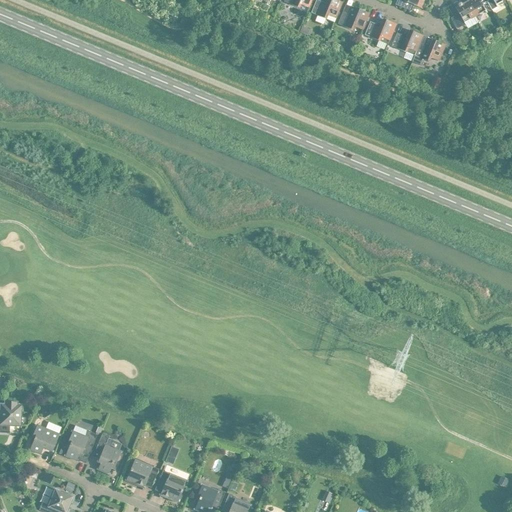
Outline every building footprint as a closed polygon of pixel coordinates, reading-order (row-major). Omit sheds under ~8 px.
[(327,15),(335,18),(342,2),(336,0),(327,0),(325,6),(315,1),(310,13),(326,19),(327,15)] [(423,0),(396,0),(395,4),(406,9),(408,3),(420,8),(423,0)] [(467,0),(465,1),(474,17),(485,11),(481,4),(486,1),(485,0),(467,0)] [(457,5),(458,6),(455,7),(453,3),(447,6),(453,17),(450,19),(457,30),(465,26),(466,27),(477,21),(474,17),(465,1),(462,3),(461,3),(460,2),(459,2),(458,3),(457,4),(457,5)] [(354,26),(362,30),(369,13),(346,4),(337,24),(352,30),(354,26)] [(382,19),(379,28),(369,24),(364,35),(387,44),(395,24),(382,19)] [(305,35),(308,29),(301,26),(298,32),(305,35)] [(415,52),(422,36),(409,30),(406,39),(395,35),(391,46),(406,52),(408,48),(415,52)] [(419,42),(415,52),(411,62),(422,67),(425,60),(429,62),(430,58),(438,61),(445,45),(432,39),(429,46),(419,42)] [(430,86),(437,89),(441,79),(434,77),(430,86)] [(9,426),(21,427),(22,404),(18,404),(18,401),(4,400),(4,403),(0,403),(0,432),(9,433),(9,426)] [(40,454),(43,446),(52,450),(59,434),(37,425),(30,442),(32,443),(29,449),(40,454)] [(65,455),(76,460),(80,450),(89,454),(97,435),(87,431),(85,437),(72,432),(65,448),(68,449),(65,455)] [(106,443),(109,436),(102,433),(92,457),(101,460),(98,469),(108,473),(111,467),(114,468),(120,452),(105,445),(106,443)] [(172,464),(178,449),(171,446),(165,461),(172,464)] [(137,483),(151,488),(158,469),(134,459),(126,480),(137,484),(137,483)] [(167,497),(177,502),(186,481),(162,471),(154,490),(167,495),(167,497)] [(499,482),(502,476),(495,472),(492,479),(499,482)] [(71,493),(75,485),(67,482),(64,490),(71,493)] [(194,509),(201,511),(205,511),(209,505),(218,509),(224,492),(217,489),(216,492),(201,485),(195,501),(197,502),(194,509)] [(67,511),(74,496),(54,488),(51,496),(50,499),(47,505),(41,503),(38,510),(43,511),(67,511)] [(333,494),(326,491),(322,500),(329,503),(333,494)] [(235,497),(228,494),(221,510),(226,511),(246,511),(250,505),(234,499),(235,497)]
